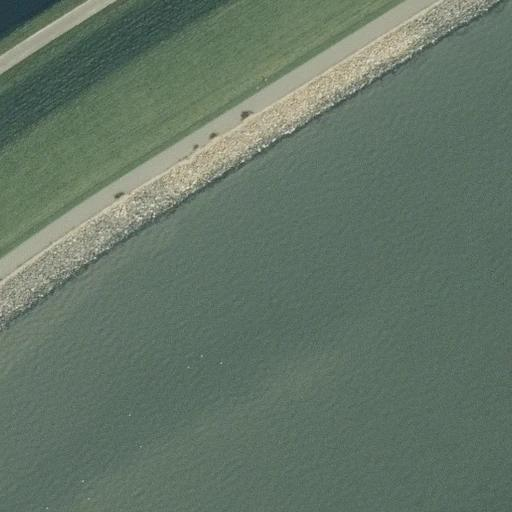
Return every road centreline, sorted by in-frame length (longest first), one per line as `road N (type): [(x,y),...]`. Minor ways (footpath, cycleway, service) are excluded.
road 1 (unclassified): [(0,291),(152,181),(445,0)]
road 2 (unclassified): [(115,0),(0,73)]
